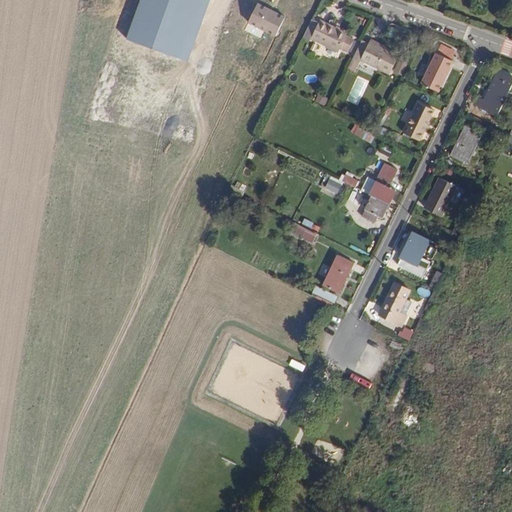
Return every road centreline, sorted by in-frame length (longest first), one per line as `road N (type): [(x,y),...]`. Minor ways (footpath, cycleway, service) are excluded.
road 1 (residential): [(331,365),(488,42)]
road 2 (tertiary): [(375,0),(488,42)]
